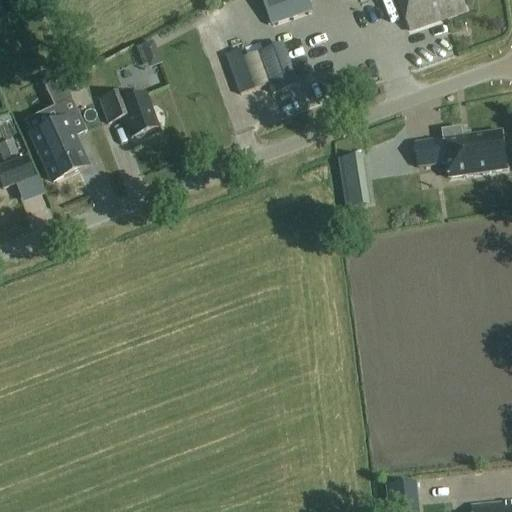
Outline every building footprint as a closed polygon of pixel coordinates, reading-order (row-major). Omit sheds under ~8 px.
[(262,0),(272,27),(311,14),(308,4),(318,0),(349,0),(349,1),(350,0),(262,0)] [(398,0),(410,31),(467,11),(462,0),(398,0)] [(422,53),(440,47),(437,37),(418,44),(422,53)] [(150,85),(162,82),(153,45),(141,48),(150,85)] [(258,55),(272,98),(299,88),(284,46),(258,55)] [(257,63),(230,72),(240,104),(267,95),(257,63)] [(127,101),(124,91),(100,101),(110,125),(124,120),(131,140),(158,130),(145,95),(127,101)] [(65,123),(77,117),(70,102),(54,109),(60,123),(30,137),(52,184),(86,168),(65,123)] [(444,141),(415,145),(419,169),(419,170),(448,166),(450,180),(507,172),(502,135),(463,140),(461,130),(443,133),(444,141)] [(0,157),(2,162),(17,156),(12,143),(0,147),(0,157)] [(362,158),(341,161),(346,194),(367,191),(362,158)] [(0,170),(0,189),(2,194),(33,181),(25,161),(0,170)] [(5,212),(23,205),(20,196),(1,203),(5,212)] [(1,228),(6,241),(22,235),(16,221),(1,228)] [(413,483),(390,485),(392,510),(416,507),(413,483)]
